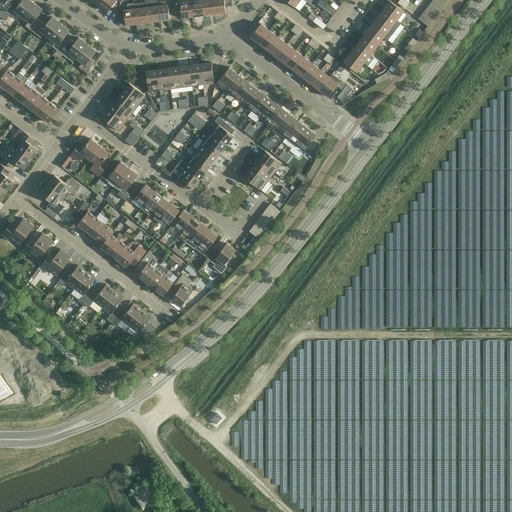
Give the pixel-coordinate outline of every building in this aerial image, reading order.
[(0,0),(1,1),(0,2),(0,6),(2,8),(0,10),(0,16),(1,17),(14,0),(0,0)] [(14,0),(1,17),(5,20),(10,14),(14,17),(17,13),(22,17),(34,3),(30,0),(21,0),(19,4),(14,0)] [(101,0),(98,4),(107,11),(115,0),(101,0)] [(155,0),(144,0),(145,2),(147,22),(158,21),(156,2),(155,0)] [(167,0),(156,2),(158,21),(169,19),(167,0)] [(190,0),(191,1),(192,16),(203,15),(201,0),(190,0)] [(212,0),(201,0),(203,15),(214,13),(212,0)] [(212,0),(214,13),(225,12),(224,5),(231,0),(212,0)] [(442,7),(431,0),(428,5),(438,12),(442,7)] [(192,16),(191,1),(179,3),(181,18),(192,16)] [(390,1),(383,9),(396,20),(403,11),(390,1)] [(145,2),(134,4),(135,8),(137,24),(147,22),(145,2)] [(34,3),(22,17),(28,22),(25,26),(33,32),(41,20),(36,17),(42,9),(34,3)] [(127,4),(127,9),(123,10),(125,25),(137,24),(135,8),(134,4),(134,3),(127,4)] [(438,12),(428,5),(425,9),(435,17),(438,12)] [(383,9),(376,18),(394,32),(400,23),(396,20),(383,9)] [(435,17),(425,9),(421,14),(431,21),(435,17)] [(325,25),(310,13),(307,11),(305,15),(323,28),(325,25)] [(431,21),(421,14),(418,19),(428,26),(431,21)] [(41,20),(33,32),(40,38),(43,34),(49,38),(60,23),(52,16),(46,24),(41,20)] [(376,18),(370,27),(383,37),(387,40),(394,32),(376,18)] [(60,23),(49,38),(55,42),(52,46),(56,50),(53,54),(56,56),(68,41),(63,37),(69,30),(60,23)] [(250,37),(259,44),(269,30),(260,23),(250,37)] [(370,27),(363,35),(377,46),(383,37),(370,27)] [(419,37),(423,32),(419,29),(415,34),(419,37)] [(269,30),(259,44),(267,50),(278,37),(269,30)] [(6,36),(2,41),(6,43),(11,36),(7,32),(4,35),(6,36)] [(363,35),(356,44),(374,57),(380,49),(376,46),(377,46),(363,35)] [(68,41),(56,56),(59,59),(63,55),(67,58),(70,54),(76,58),(87,44),(78,37),(73,45),(68,41)] [(278,37),(267,50),(276,57),(286,43),(278,37)] [(412,38),(408,43),(412,46),(416,41),(412,38)] [(9,51),(14,55),(22,44),(17,40),(9,51)] [(286,43),(276,57),(285,63),(295,50),(286,43)] [(22,44),(14,55),(19,59),(25,51),(27,48),(22,44)] [(87,44),(76,58),(81,63),(78,67),(86,73),(95,62),(90,58),(96,50),(87,44)] [(356,44),(350,52),(363,63),(364,63),(367,66),(374,57),(356,44)] [(295,50),(285,63),(293,70),(304,56),(295,50)] [(363,63),(350,52),(343,62),(356,72),(363,63)] [(304,56),(293,70),(302,77),(312,63),(304,56)] [(211,62),(200,64),(203,84),(214,83),(211,62)] [(312,63),(302,77),(310,83),(321,70),(312,63)] [(200,64),(189,65),(192,86),(203,84),(200,64)] [(189,65),(178,66),(181,87),(192,86),(189,65)] [(178,66),(168,68),(170,88),(181,87),(178,66)] [(216,84),(225,90),(238,74),(229,67),(216,84)] [(168,68),(157,69),(159,90),(170,88),(168,68)] [(0,77),(0,85),(5,89),(16,76),(7,69),(0,77)] [(159,90),(157,69),(145,71),(148,91),(159,90)] [(321,70),(310,83),(319,90),(329,76),(321,70)] [(18,72),(16,76),(5,89),(14,96),(27,79),(18,72)] [(329,76),(319,90),(328,97),(338,83),(341,80),(332,73),(329,76)] [(238,74),(225,90),(234,97),(246,81),(238,74)] [(27,79),(14,96),(22,102),(35,86),(27,79)] [(64,80),(60,85),(71,93),(74,88),(64,80)] [(246,81),(234,97),(242,104),(255,87),(246,81)] [(129,82),(122,92),(138,104),(145,95),(129,82)] [(36,84),(35,86),(22,102),(31,109),(41,96),(45,91),(36,84)] [(255,87),(242,104),(251,110),(264,94),(255,87)] [(122,92),(115,100),(131,113),(138,104),(122,92)] [(264,94),(251,110),(259,117),(272,101),(264,94)] [(41,96),(31,109),(40,116),(50,102),(41,96)] [(212,106),(216,109),(221,102),(217,99),(212,106)] [(115,100),(108,109),(125,121),(131,113),(115,100)] [(272,101),(259,117),(268,124),(281,107),(272,101)] [(50,102),(40,116),(48,122),(58,109),(50,102)] [(221,102),(216,109),(219,112),(225,105),(221,102)] [(281,107),(268,124),(277,130),(289,114),(281,107)] [(150,108),(147,111),(154,117),(157,113),(150,108)] [(217,113),(209,108),(207,111),(214,117),(217,113)] [(125,121),(108,109),(101,118),(118,130),(125,121)] [(226,117),(230,120),(236,113),(232,110),(226,117)] [(154,117),(147,111),(144,115),(151,121),(154,117)] [(236,113),(230,120),(234,123),(239,116),(236,113)] [(289,114),(277,130),(285,137),(298,121),(289,114)] [(216,123),(210,132),(226,144),(233,135),(225,129),(228,125),(218,116),(214,121),(216,123)] [(197,123),(190,117),(187,121),(194,126),(197,123)] [(298,121),(285,137),(294,144),(307,127),(298,121)] [(243,130),(247,133),(253,126),(249,123),(243,130)] [(137,124),(134,128),(141,134),(144,130),(137,124)] [(253,126),(247,133),(251,136),(256,129),(253,126)] [(307,127),(294,144),(303,151),(316,134),(307,127)] [(141,134),(134,128),(131,132),(138,137),(141,134)] [(21,142),(16,148),(31,159),(38,150),(31,144),(34,140),(23,131),(17,139),(21,142)] [(180,131),(177,134),(184,140),(187,136),(180,131)] [(210,132),(203,140),(219,153),(226,144),(210,132)] [(184,140),(177,134),(174,138),(181,143),(184,140)] [(261,144),(265,147),(270,139),(267,137),(261,144)] [(84,155),(89,159),(99,145),(90,138),(83,147),(78,143),(70,154),(80,161),(84,155)] [(270,139),(265,147),(268,149),(274,142),(270,139)] [(203,140),(196,149),(213,162),(219,153),(203,140)] [(12,145),(8,151),(1,159),(12,168),(16,163),(23,169),(31,159),(16,148),(12,145)] [(99,145),(89,159),(94,163),(89,169),(99,176),(107,165),(102,161),(109,153),(99,145)] [(167,148),(164,151),(171,157),(174,153),(167,148)] [(196,149),(190,158),(206,170),(213,162),(196,149)] [(264,150),(258,159),(274,172),(281,163),(264,150)] [(278,157),(282,160),(287,153),(284,150),(278,157)] [(171,157),(164,151),(161,155),(168,161),(171,157)] [(72,157),(66,153),(59,163),(65,167),(72,157)] [(287,153),(282,160),(286,163),(291,155),(287,153)] [(181,159),(178,162),(200,179),(206,170),(190,158),(186,163),(181,159)] [(258,159),(251,168),(267,181),(274,172),(258,159)] [(114,187),(129,168),(120,161),(114,169),(109,165),(101,176),(114,187)] [(200,179),(178,162),(169,175),(188,190),(191,186),(193,188),(200,179)] [(0,186),(6,191),(14,182),(6,176),(10,171),(0,163),(0,186)] [(129,168),(114,187),(120,191),(117,194),(125,200),(128,197),(136,186),(132,182),(138,175),(129,168)] [(267,181),(251,168),(244,177),(260,190),(267,181)] [(305,178),(298,172),(295,176),(302,182),(305,178)] [(54,175),(47,184),(63,196),(67,191),(73,195),(80,186),(68,178),(65,183),(54,175)] [(63,196),(47,184),(40,194),(50,202),(46,206),(58,215),(64,206),(59,202),(63,196)] [(136,186),(128,197),(132,201),(132,202),(140,208),(143,204),(154,191),(145,184),(141,189),(136,186)] [(283,187),(280,190),(287,196),(290,192),(283,187)] [(287,196),(280,190),(277,194),(285,199),(287,196)] [(154,191),(143,204),(140,208),(149,215),(152,210),(152,211),(162,197),(154,191)] [(114,199),(108,194),(105,198),(111,203),(114,199)] [(162,197),(152,211),(157,214),(154,218),(157,221),(171,204),(162,197)] [(89,203),(82,199),(77,205),(84,210),(89,203)] [(270,203),(266,208),(276,216),(280,211),(270,203)] [(171,204),(157,221),(161,224),(164,220),(169,224),(179,210),(171,204)] [(83,212),(76,207),(71,214),(77,219),(83,212)] [(266,208),(263,212),(273,220),(276,216),(266,208)] [(183,209),(173,223),(168,228),(172,231),(175,227),(176,225),(181,229),(192,216),(183,209)] [(77,224),(86,231),(96,217),(87,211),(77,224)] [(263,212),(259,217),(269,225),(273,220),(263,212)] [(192,216),(181,229),(177,235),(186,241),(190,236),(200,223),(192,216)] [(96,217),(86,231),(94,237),(104,224),(96,217)] [(259,217),(256,222),(266,229),(269,225),(259,217)] [(20,243),(34,226),(23,218),(17,227),(10,222),(1,234),(8,239),(10,236),(20,243)] [(256,222),(252,226),(262,234),(266,229),(256,222)] [(190,236),(186,241),(194,248),(198,242),(208,229),(200,223),(190,236)] [(94,237),(102,244),(103,244),(111,234),(113,231),(104,224),(94,237)] [(262,234),(252,226),(249,231),(259,239),(262,234)] [(198,242),(194,248),(207,258),(216,247),(211,243),(217,236),(208,229),(198,242)] [(103,244),(102,244),(100,247),(109,253),(119,240),(123,235),(119,232),(117,235),(118,236),(116,238),(111,234),(103,244)] [(39,258),(53,240),(42,233),(36,241),(31,238),(22,250),(31,257),(33,254),(39,258)] [(119,240),(109,253),(117,260),(127,246),(119,240)] [(220,251),(216,247),(207,258),(215,264),(213,266),(221,273),(226,266),(224,264),(235,250),(226,243),(220,251)] [(127,246),(117,260),(126,267),(130,261),(135,265),(146,250),(138,245),(133,251),(127,246)] [(57,274),(70,257),(60,249),(53,258),(49,254),(40,266),(49,273),(51,270),(57,274)] [(146,282),(160,264),(154,259),(156,257),(149,251),(134,269),(139,273),(137,275),(146,282)] [(160,264),(146,282),(154,289),(165,275),(168,270),(160,264)] [(197,272),(188,264),(185,268),(194,276),(197,272)] [(66,282),(74,288),(87,272),(78,265),(71,274),(66,271),(57,282),(62,286),(66,282)] [(87,272),(74,288),(82,295),(79,299),(84,303),(93,291),(88,288),(95,278),(87,272)] [(180,306),(193,290),(187,286),(191,280),(182,273),(174,284),(179,288),(171,299),(180,306)] [(165,275),(154,289),(163,295),(173,282),(177,277),(173,274),(169,278),(165,275)] [(93,291),(84,303),(89,307),(90,305),(98,312),(101,307),(102,307),(114,291),(106,284),(97,295),(93,291)] [(114,291),(102,307),(110,313),(106,318),(111,322),(121,310),(116,307),(123,297),(114,291)] [(121,310),(111,322),(116,326),(121,319),(130,326),(142,309),(133,303),(125,314),(121,310)] [(142,309),(130,326),(147,340),(156,328),(148,321),(151,316),(142,309)] [(0,377),(0,398),(11,393),(0,377)] [(150,498),(146,490),(143,490),(139,489),(134,492),(129,492),(128,492),(141,511),(143,511),(143,507),(149,503),(150,498)]
